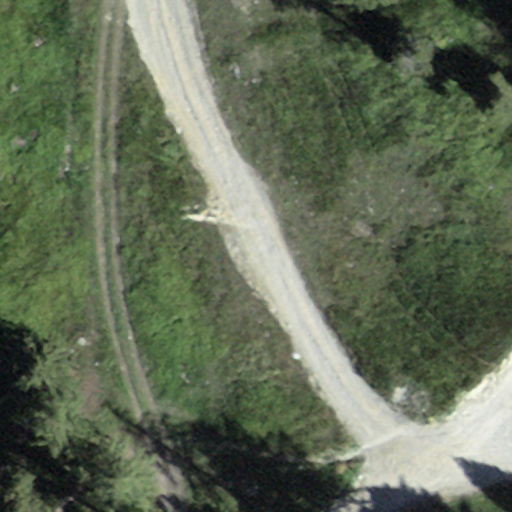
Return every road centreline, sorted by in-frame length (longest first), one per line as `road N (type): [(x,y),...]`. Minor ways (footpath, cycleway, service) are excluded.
road 1 (track): [(198,110),(333,362),(423,453)]
road 2 (track): [(423,453),(314,511)]
